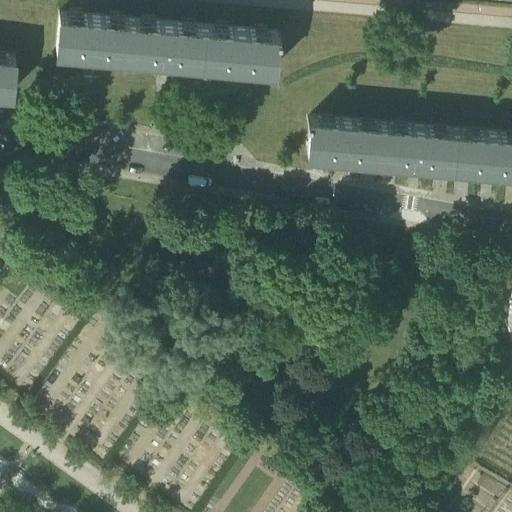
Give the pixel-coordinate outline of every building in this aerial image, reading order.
[(92,50),(95,13),(59,10),(55,47),(92,50)] [(95,13),(92,50),(128,54),(132,16),(95,13)] [(164,57),(168,20),(132,16),(128,54),(164,57)] [(168,20),(164,57),(201,60),(204,23),(168,20)] [(238,63),(241,26),(204,23),(201,60),(238,63)] [(241,26),(238,63),(274,67),(277,35),(280,35),(280,32),(277,32),(277,29),(241,26)] [(0,90),(12,91),(15,54),(0,52),(0,90)] [(307,151),(343,155),(347,117),(310,114),(310,116),(307,116),(307,120),(310,120),(307,151)] [(383,120),(347,117),(343,155),(380,158),(383,120)] [(380,158),(416,161),(419,124),(383,120),(380,158)] [(456,127),(419,124),(416,161),(452,164),(456,127)] [(452,164),(489,167),(492,130),(456,127),(452,164)] [(511,131),(492,130),(489,167),(511,169),(511,131)]
